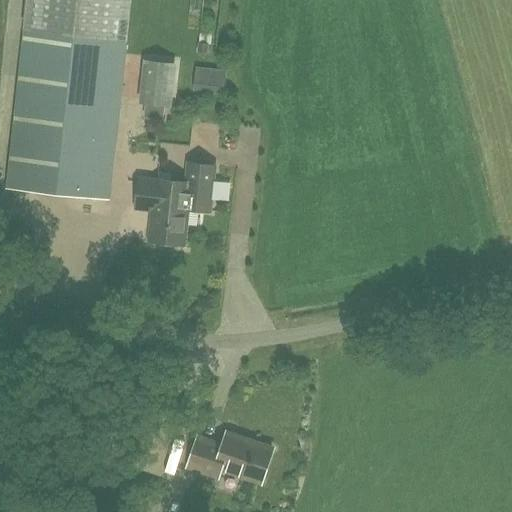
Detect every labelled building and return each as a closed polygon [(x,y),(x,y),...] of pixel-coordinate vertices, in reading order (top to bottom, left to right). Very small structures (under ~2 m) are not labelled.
[(27,0),(7,187),(106,198),(128,0),(27,0)] [(172,64),(146,61),(142,102),(168,105),(172,64)] [(222,90),(223,67),(192,66),(191,89),(222,90)] [(139,179),(136,202),(155,204),(154,212),(151,241),(183,245),(187,209),(210,211),(215,166),(189,164),(187,182),(174,180),(158,178),(157,181),(139,179)] [(221,466),(262,481),(272,451),(254,445),(254,446),(226,437),(223,447),(198,439),(189,464),(218,474),(221,466)] [(125,481),(117,511),(167,511),(172,491),(125,481)]
